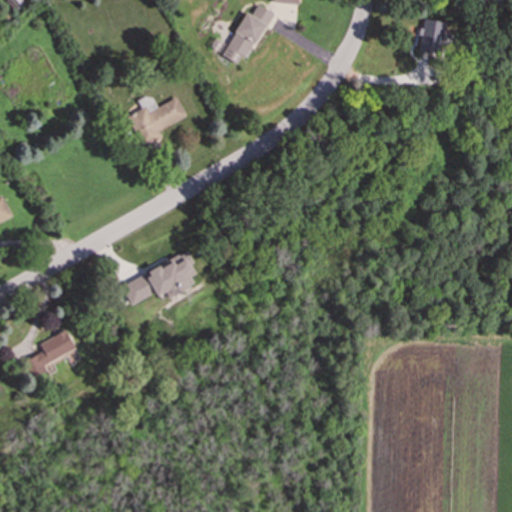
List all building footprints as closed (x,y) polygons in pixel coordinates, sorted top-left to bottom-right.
[(220,55),(240,66),(270,11),(256,3),(250,15),(244,12),(220,55)] [(442,20),(420,19),(418,51),(441,52),(442,20)] [(185,115),(175,96),(154,107),(151,102),(143,106),(125,116),(141,145),(160,135),(157,130),(185,115)] [(0,196),(0,220),(10,216),(1,196),(0,196)] [(118,285),(128,304),(153,292),(155,296),(164,291),(167,297),(193,284),(188,275),(195,272),(185,251),(118,285)] [(37,342),(42,351),(24,360),(33,379),(54,369),(50,360),(74,349),(65,330),(37,342)]
